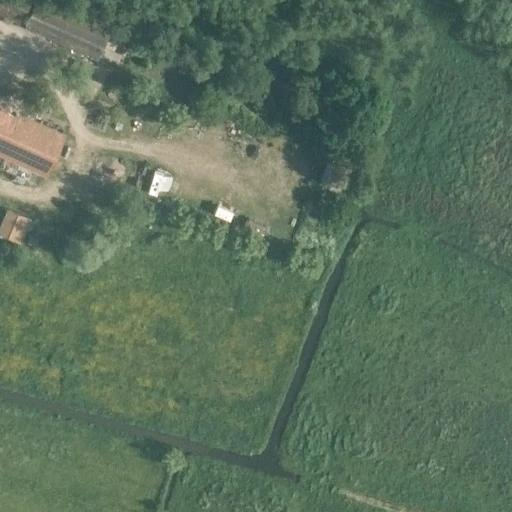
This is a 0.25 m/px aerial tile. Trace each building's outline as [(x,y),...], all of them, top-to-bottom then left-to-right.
[(0,0),(0,14),(20,23),(29,0),(0,0)] [(54,0),(35,0),(24,29),(98,60),(113,25),(54,0)] [(0,152),(44,173),(60,137),(0,109),(0,152)] [(0,211),(0,229),(17,236),(24,218),(1,208),(0,211)] [(52,249),(61,224),(47,218),(37,244),(52,249)]
